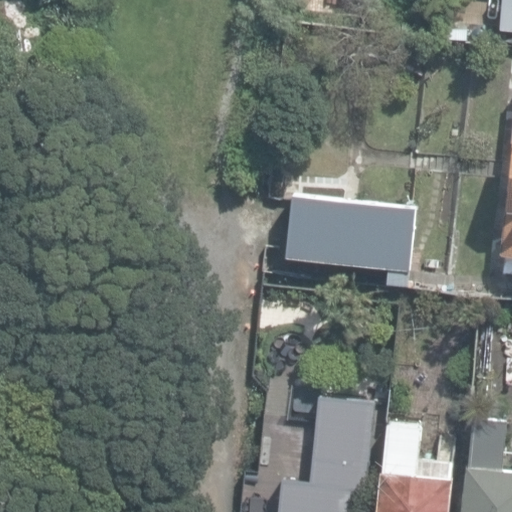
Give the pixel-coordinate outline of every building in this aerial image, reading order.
[(511,0),(496,0),(494,27),(511,29),(511,0)] [(508,271),(511,271),(511,176),(503,252),(510,253),(508,271)] [(390,283),(410,286),(419,205),(418,205),(295,192),(288,256),(392,267),(390,283)] [(271,335),(345,341),(349,298),(274,292),(271,335)] [(511,511),(511,465),(506,465),(511,419),(477,415),(471,463),(466,511),(511,511)] [(450,511),(454,475),(422,471),(427,423),(393,419),(383,511),(450,511)] [(278,511),(281,494),(244,490),(241,511),(278,511)]
